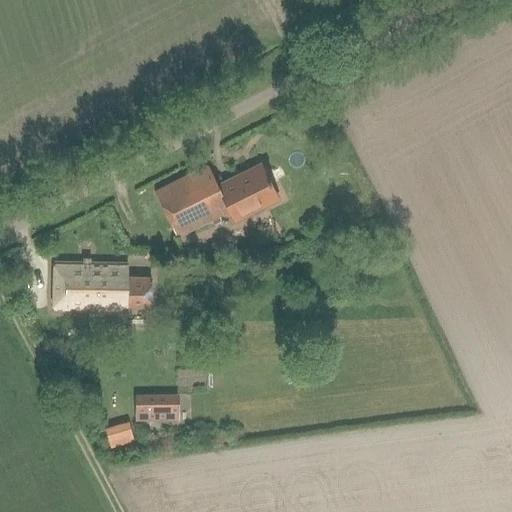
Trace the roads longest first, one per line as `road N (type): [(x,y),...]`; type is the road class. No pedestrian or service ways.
road 1 (unclassified): [(449,0),(0,234)]
road 2 (unknown): [(0,268),(116,511)]
